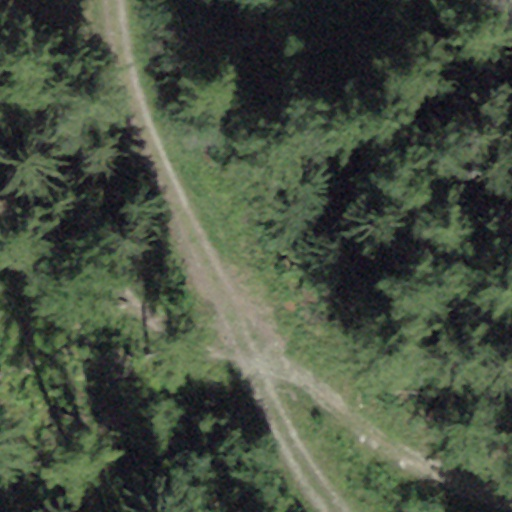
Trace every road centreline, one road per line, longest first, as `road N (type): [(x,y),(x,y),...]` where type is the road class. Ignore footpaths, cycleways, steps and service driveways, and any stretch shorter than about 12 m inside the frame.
road 1 (track): [(122,0),(183,205),(343,402),(511,498)]
road 2 (track): [(183,205),(186,228),(344,511)]
